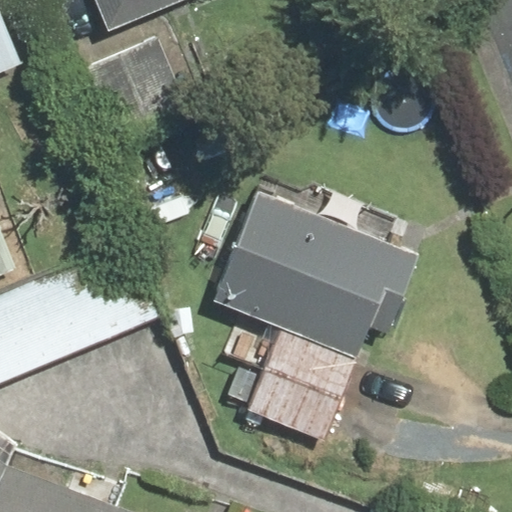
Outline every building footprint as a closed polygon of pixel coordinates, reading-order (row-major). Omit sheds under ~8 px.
[(12,0),(0,0),(0,68),(34,55),(12,0)] [(103,0),(113,24),(175,0),(103,0)] [(150,34),(70,67),(103,148),(183,116),(150,34)] [(394,55),(324,83),(340,122),(409,94),(394,55)] [(419,223),(257,169),(214,299),(276,320),(248,402),(347,435),(419,223)] [(0,260),(27,250),(0,180),(0,260)] [(130,225),(0,278),(0,383),(168,314),(130,225)] [(154,511),(0,452),(0,511),(154,511)]
